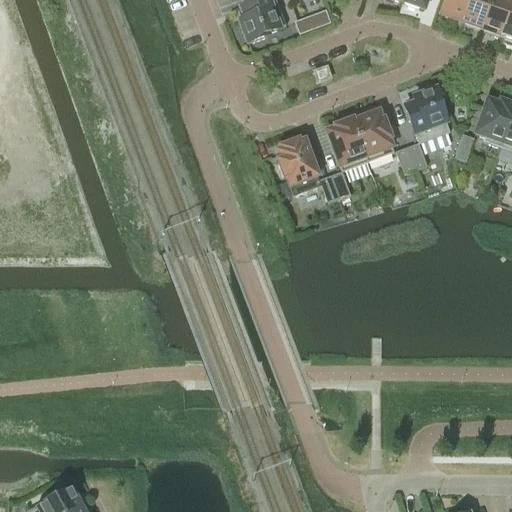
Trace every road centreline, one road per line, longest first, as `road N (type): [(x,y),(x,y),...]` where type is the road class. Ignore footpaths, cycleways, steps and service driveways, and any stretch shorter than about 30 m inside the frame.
road 1 (residential): [(227,83),(239,112),(271,124),(450,54)]
road 2 (residential): [(450,54),(374,29),(227,83)]
road 3 (residential): [(511,487),(374,486),(377,511)]
